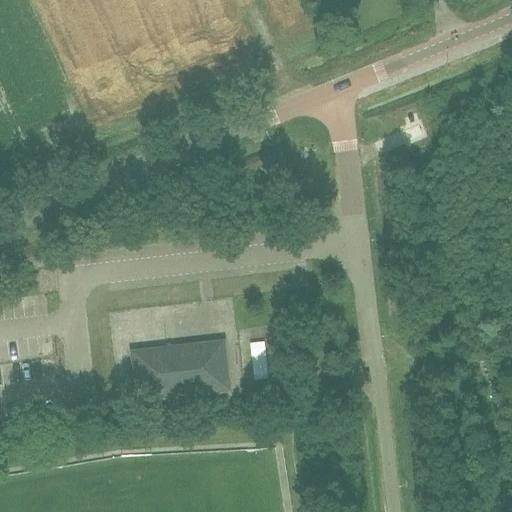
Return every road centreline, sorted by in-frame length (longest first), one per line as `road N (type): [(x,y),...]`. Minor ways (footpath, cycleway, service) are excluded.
road 1 (unclassified): [(392,511),(337,90)]
road 2 (unclassified): [(0,226),(337,90)]
road 3 (unclassified): [(337,90),(511,20)]
